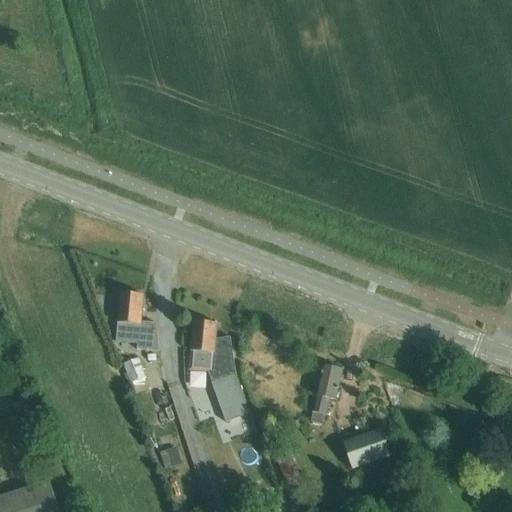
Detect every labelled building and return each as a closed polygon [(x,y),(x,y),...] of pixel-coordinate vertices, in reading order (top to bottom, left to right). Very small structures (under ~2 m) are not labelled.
[(115,342),(137,345),(137,351),(158,354),(155,327),(140,325),(144,298),(122,295),(115,342)] [(194,324),(190,373),(209,375),(212,384),(236,376),(231,338),(215,341),(217,326),(194,324)] [(141,357),(127,362),(136,383),(150,378),(141,357)] [(312,413),(313,414),(311,422),(323,426),(330,401),(335,402),(342,375),(324,370),(312,413)] [(212,385),(222,414),(245,407),(235,377),(212,385)] [(16,395),(0,395),(0,408),(16,409),(16,395)] [(343,445),(352,471),(388,459),(379,432),(343,445)] [(177,446),(166,451),(172,464),(182,460),(177,446)] [(277,462),(286,484),(301,478),(292,456),(277,462)] [(0,501),(0,511),(59,511),(51,485),(0,501)]
